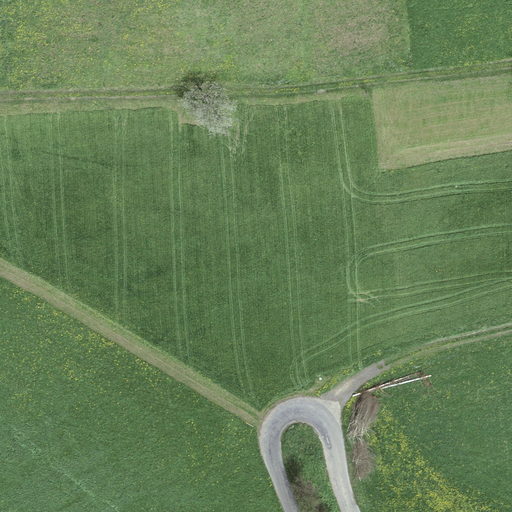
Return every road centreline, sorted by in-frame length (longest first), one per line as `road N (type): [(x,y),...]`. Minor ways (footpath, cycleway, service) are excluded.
road 1 (track): [(511,66),(319,90),(0,96)]
road 2 (unclassified): [(350,511),(326,424),(304,410),(276,419),(268,433),(292,511)]
road 3 (track): [(317,414),(409,353),(511,326)]
